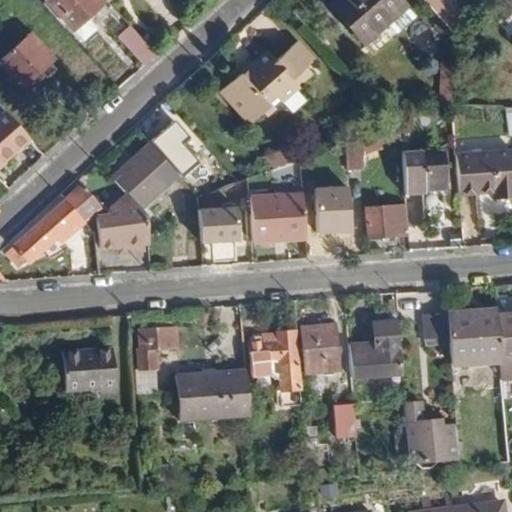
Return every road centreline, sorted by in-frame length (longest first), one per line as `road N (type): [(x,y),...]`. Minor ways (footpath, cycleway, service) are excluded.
road 1 (residential): [(0,301),(511,264)]
road 2 (residential): [(253,0),(0,232)]
